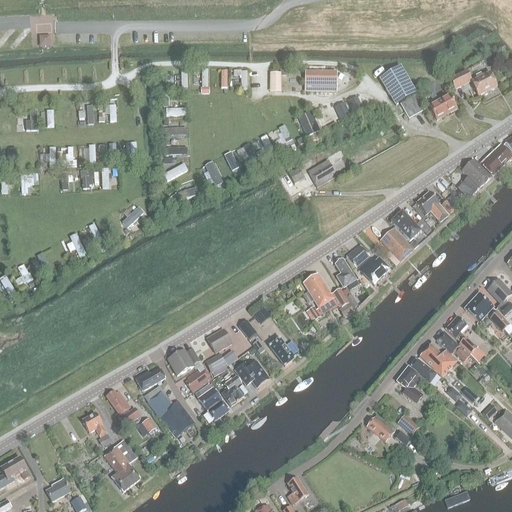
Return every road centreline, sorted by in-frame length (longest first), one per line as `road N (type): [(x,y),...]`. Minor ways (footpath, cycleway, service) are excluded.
road 1 (tertiary): [(156,355),(511,124)]
road 2 (residential): [(497,262),(322,455),(266,494)]
road 3 (track): [(0,203),(123,195),(127,202),(0,271)]
road 4 (track): [(120,79),(138,99),(135,132),(0,141)]
road 5 (residential): [(270,386),(207,436),(156,355)]
road 6 (tertiary): [(156,355),(17,436)]
